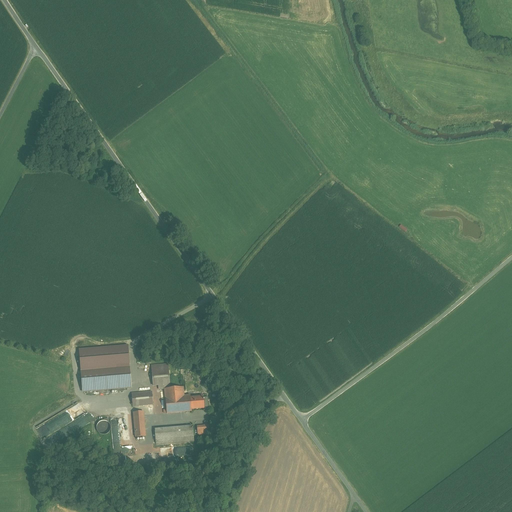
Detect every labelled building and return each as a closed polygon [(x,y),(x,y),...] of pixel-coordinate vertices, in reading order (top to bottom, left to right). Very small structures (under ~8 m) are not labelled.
[(426,246),(423,248),(430,254),(432,251),(426,246)] [(165,389),(170,389),(168,364),(152,366),(153,386),(158,385),(159,389),(165,389)] [(130,366),(82,370),(84,392),(131,388),(130,366)] [(170,389),(165,389),(167,413),(191,411),(191,409),(190,398),(190,395),(184,396),(183,387),(170,389)] [(152,392),(131,394),(133,406),(153,404),(152,392)] [(203,397),(190,398),(191,409),(204,408),(203,397)] [(143,411),(133,412),(136,437),(146,436),(143,411)] [(99,433),(101,434),(103,434),(105,434),(107,433),(109,432),(110,430),(110,427),(110,425),(109,423),(107,421),(105,421),(102,421),(100,421),(98,423),(97,425),(97,427),(97,429),(97,431),(99,433)] [(127,438),(121,438),(120,443),(118,449),(118,453),(120,447),(120,450),(125,452),(130,451),(131,447),(131,445),(131,444),(130,430),(129,432),(124,431),(121,431),(121,424),(120,426),(121,436),(127,438)] [(209,425),(197,426),(198,434),(210,434),(209,425)] [(193,426),(155,429),(156,445),(194,442),(193,426)]
